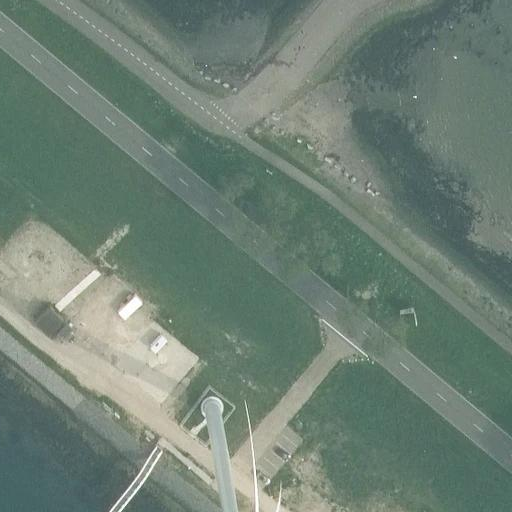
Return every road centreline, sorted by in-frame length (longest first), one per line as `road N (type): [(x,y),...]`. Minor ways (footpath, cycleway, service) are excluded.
road 1 (tertiary): [(511,455),(0,26)]
road 2 (unclassified): [(209,115),(56,0)]
